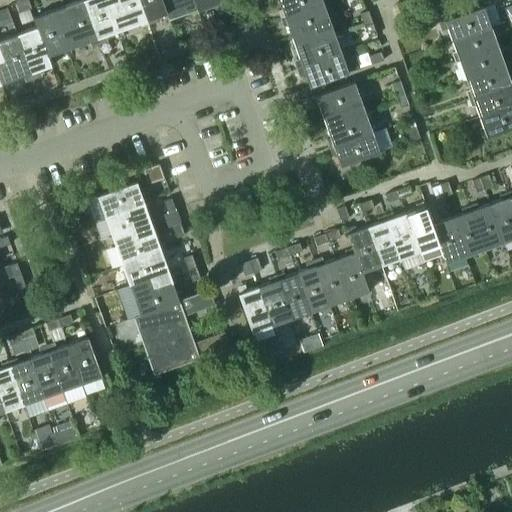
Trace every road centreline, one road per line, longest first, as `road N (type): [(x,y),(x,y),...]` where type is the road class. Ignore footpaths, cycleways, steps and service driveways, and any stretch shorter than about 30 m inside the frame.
road 1 (primary): [(52,511),(511,336)]
road 2 (residential): [(0,163),(188,116),(225,123)]
